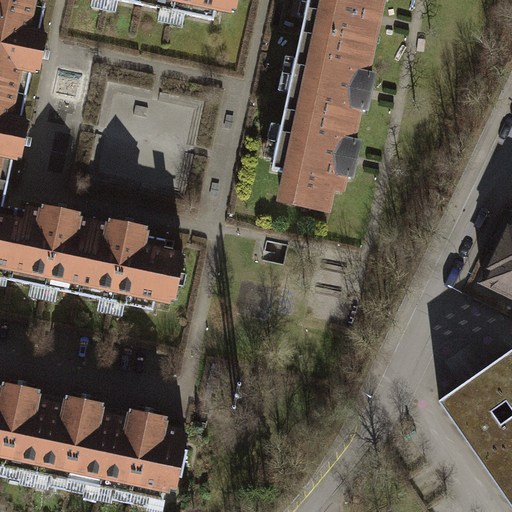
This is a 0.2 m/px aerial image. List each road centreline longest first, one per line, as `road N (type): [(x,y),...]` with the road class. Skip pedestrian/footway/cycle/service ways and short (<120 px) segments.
road 1 (residential): [(511,149),(475,201),(391,389),(300,511)]
road 2 (residential): [(0,364),(180,401)]
